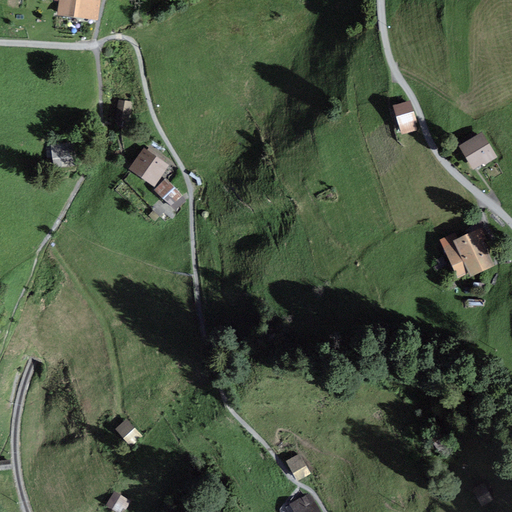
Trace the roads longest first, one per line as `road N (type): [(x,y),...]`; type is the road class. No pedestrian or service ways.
road 1 (track): [(95,44),(120,36),(133,42),(148,106),(188,182),(197,303),(227,405),(325,511)]
road 2 (residential): [(511,223),(435,153),(392,68),(380,0)]
